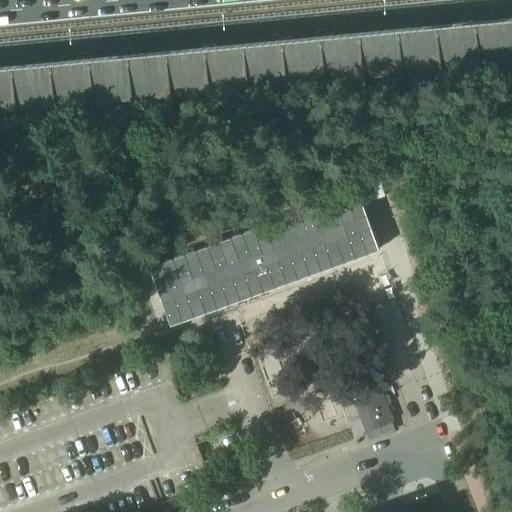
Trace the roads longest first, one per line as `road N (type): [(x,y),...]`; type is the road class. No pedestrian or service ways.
road 1 (motorway): [(0,72),(511,21)]
road 2 (residential): [(416,418),(361,263),(215,309)]
